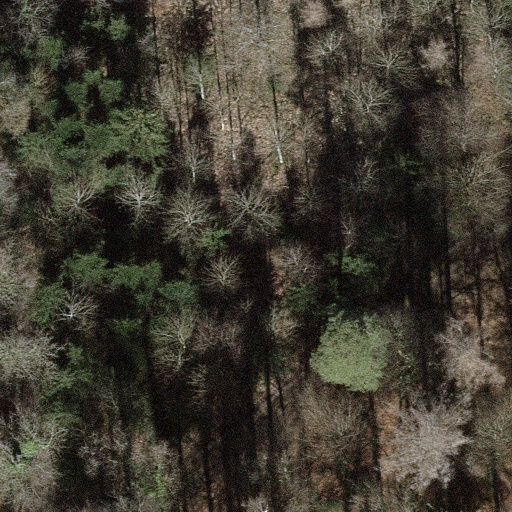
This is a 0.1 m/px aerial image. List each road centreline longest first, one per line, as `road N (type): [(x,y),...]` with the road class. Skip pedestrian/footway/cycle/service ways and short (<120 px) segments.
road 1 (track): [(78,511),(511,204)]
road 2 (track): [(53,511),(0,219)]
